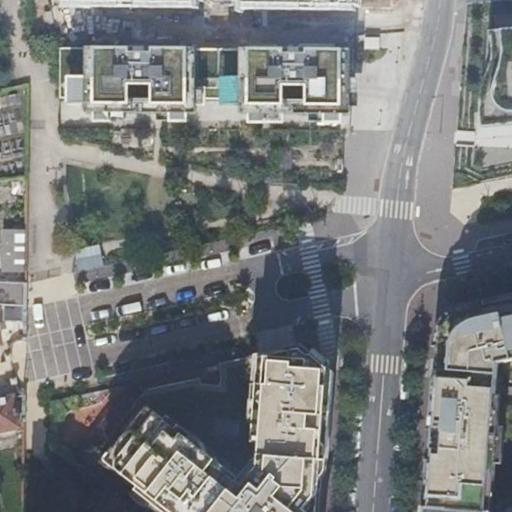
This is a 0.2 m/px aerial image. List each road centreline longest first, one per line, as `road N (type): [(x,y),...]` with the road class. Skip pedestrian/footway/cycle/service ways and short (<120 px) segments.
road 1 (residential): [(258,264),(80,307),(54,333),(64,352),(92,357),(271,317)]
road 2 (unknown): [(438,30),(59,25)]
road 3 (residential): [(394,244),(404,151),(440,0)]
road 4 (residential): [(375,511),(390,290)]
road 5 (residential): [(394,244),(258,264)]
road 6 (residential): [(390,290),(511,259)]
road 7 (residential): [(271,317),(390,290)]
